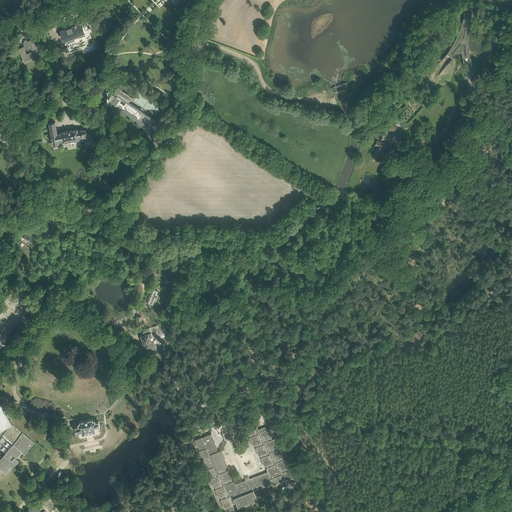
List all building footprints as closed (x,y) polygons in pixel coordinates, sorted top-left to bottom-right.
[(75,25),(61,31),(63,36),(64,40),(65,40),(68,47),(91,38),(86,25),(85,22),(83,18),(74,21),(76,25),(75,25)] [(458,47),(446,53),(450,58),(456,55),(460,55),(463,59),(463,63),(468,54),(468,52),(469,47),(476,24),(469,22),(463,38),(458,47)] [(23,59),(22,59),(23,61),(23,60),(24,62),(28,61),(39,57),(36,50),(35,50),(35,49),(37,48),(37,46),(34,39),(23,43),(24,46),(18,48),(23,59)] [(107,98),(107,99),(107,100),(108,101),(112,105),(112,104),(112,102),(125,110),(125,109),(127,110),(133,115),(139,120),(145,112),(129,101),(132,97),(117,86),(116,88),(114,88),(112,91),(111,90),(110,90),(109,90),(108,91),(108,92),(107,98)] [(51,135),(52,143),(53,142),(53,145),(54,145),(58,145),(58,144),(59,144),(58,142),(62,141),(63,142),(69,141),(73,140),(79,139),(79,138),(84,138),(83,136),(89,135),(91,146),(96,145),(96,143),(99,143),(95,123),(93,123),(92,122),(87,123),(88,129),(82,130),(82,129),(78,130),(78,129),(61,132),(61,133),(57,134),(55,122),(49,123),(51,135)] [(388,130),(399,135),(402,128),(391,124),(388,130)] [(387,143),(383,141),(384,139),(388,130),(382,128),(378,137),(379,137),(379,139),(377,139),(375,144),(377,145),(375,152),(381,154),(384,148),(385,148),(387,143)] [(388,146),(385,154),(390,156),(394,148),(388,146)] [(22,236),(32,243),(36,238),(26,231),(22,236)] [(152,289),(147,302),(153,305),(158,291),(152,289)] [(155,345),(151,332),(149,328),(145,329),(145,331),(142,332),(143,335),(141,336),(146,348),(152,346),(153,351),(157,350),(156,345),(155,345)] [(0,427),(10,422),(7,417),(10,415),(3,402),(0,403),(0,427)] [(77,432),(78,432),(82,431),(82,434),(83,433),(84,434),(87,434),(87,433),(91,432),(92,433),(94,432),(95,431),(96,431),(95,427),(100,425),(99,421),(95,421),(95,419),(93,420),(93,419),(80,421),(80,423),(78,423),(79,426),(75,426),(77,432)] [(221,451),(218,452),(211,434),(204,436),(204,437),(202,438),(202,437),(195,440),(198,448),(199,448),(200,451),(199,451),(202,458),(205,466),(205,465),(207,469),(206,469),(209,477),(210,476),(211,479),(210,479),(213,487),(215,487),(216,489),(215,489),(219,498),(221,497),(222,499),(221,499),(224,508),(225,510),(232,508),(231,505),(232,504),(236,502),(238,508),(257,500),(253,490),(272,483),(273,485),(287,479),(287,480),(294,478),(291,469),(289,470),(288,468),(289,467),(285,459),(283,460),(282,457),(283,457),(280,449),(278,450),(277,447),(274,438),(272,439),(271,437),(272,437),(269,428),(266,429),(265,427),(265,426),(258,429),(255,423),(254,420),(250,421),(249,420),(239,423),(241,429),(244,428),(248,435),(250,435),(251,437),(250,437),(253,446),(255,445),(256,447),(255,447),(259,456),(261,455),(262,457),(261,458),(264,466),(266,465),(267,468),(269,471),(265,473),(236,484),(234,480),(232,481),(231,479),(232,479),(229,470),(226,471),(225,467),(227,466),(221,451)] [(13,444),(0,458),(0,470),(6,475),(18,460),(16,458),(21,451),(24,454),(34,442),(12,424),(3,435),(13,444)]
